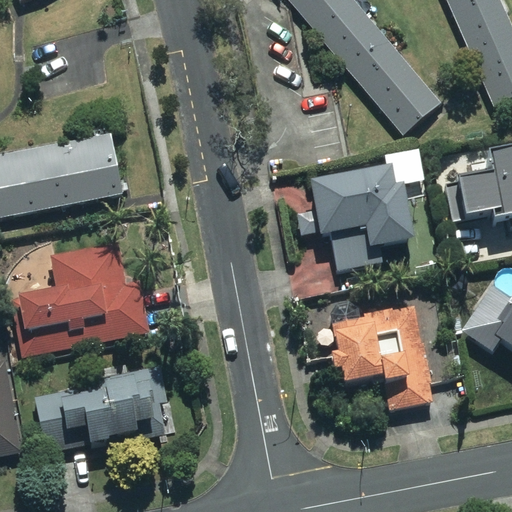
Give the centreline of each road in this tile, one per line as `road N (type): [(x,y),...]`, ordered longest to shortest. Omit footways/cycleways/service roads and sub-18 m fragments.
road 1 (residential): [(277,510),(178,0)]
road 2 (tertiary): [(277,510),(511,466)]
